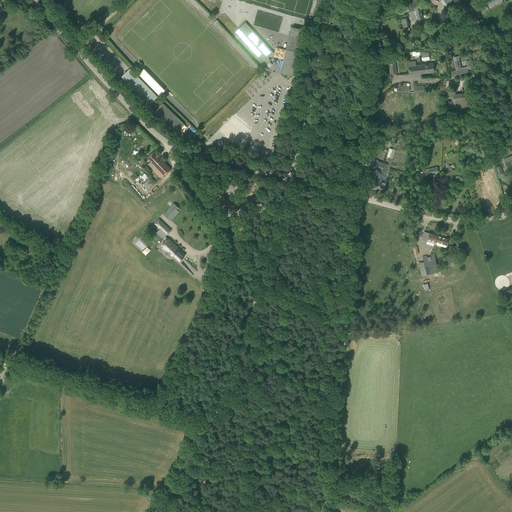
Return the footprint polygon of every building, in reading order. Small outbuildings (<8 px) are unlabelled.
[(410,12),(420,9),(421,9),(419,0),(407,3),(408,7),(404,8),(402,10),(403,13),(410,12)] [(464,8),(467,12),(469,15),(474,12),(476,15),(493,6),(490,1),(485,3),(485,4),(477,9),(471,1),(468,4),(469,5),(464,8)] [(420,9),(410,12),(412,21),(422,18),(420,9)] [(401,19),(404,29),(405,28),(406,31),(410,30),(409,27),(410,27),(409,23),(407,24),(406,18),(401,19)] [(233,33),(264,67),(270,61),(268,58),(273,53),(245,22),(233,33)] [(291,27),(284,54),(297,57),(300,41),(298,41),(301,29),(291,27)] [(410,54),(409,54),(409,57),(420,55),(421,55),(422,61),(429,60),(429,55),(428,52),(425,52),(425,51),(421,52),(421,51),(419,51),(419,52),(416,52),(416,51),(409,52),(410,54)] [(297,57),(284,54),(280,73),(293,76),(297,57)] [(397,73),(395,62),(398,62),(398,58),(388,59),(389,63),(388,63),(390,74),(397,73)] [(460,76),(460,75),(468,73),(467,68),(468,68),(468,69),(473,68),(471,60),(466,61),(468,67),(461,68),(459,62),(455,64),(456,70),(451,72),(452,77),(459,75),(459,76),(460,76)] [(408,62),(409,73),(409,75),(434,72),(433,63),(416,65),(415,61),(408,62)] [(121,77),(149,105),(158,97),(130,68),(121,77)] [(166,89),(145,68),(139,73),(160,95),(166,89)] [(409,86),(409,84),(409,83),(406,83),(406,86),(397,86),(397,88),(394,88),(394,91),(397,91),(409,91),(409,86)] [(467,102),(472,102),(471,93),(453,95),(453,104),(454,109),(467,108),(467,102)] [(154,113),(178,136),(185,139),(187,137),(188,138),(193,133),(163,104),(154,113)] [(389,148),(387,157),(393,158),(395,149),(389,148)] [(148,164),(161,178),(171,169),(154,151),(147,157),(151,161),(148,164)] [(511,155),(503,159),(507,169),(511,166),(511,155)] [(370,158),(368,167),(380,170),(384,171),(385,164),(378,162),(378,160),(370,158)] [(371,179),(369,186),(373,187),(373,188),(384,191),(385,186),(386,184),(381,182),(382,179),(384,179),(388,165),(385,164),(384,171),(380,170),(380,171),(378,177),(377,181),(376,181),(371,179)] [(448,164),(443,167),(447,173),(455,167),(452,164),(450,166),(448,164)] [(142,184),(149,178),(144,174),(138,180),(142,184)] [(491,187),(485,188),(487,193),(488,193),(489,196),(488,197),(490,201),(495,200),(494,198),(496,197),(496,198),(503,196),(500,185),(498,186),(496,177),(491,179),(492,182),(490,183),(491,187)] [(143,185),(147,189),(155,182),(151,178),(143,185)] [(229,186),(224,192),(215,185),(210,192),(217,197),(214,202),(220,207),(224,202),(236,211),(241,205),(229,195),(234,188),(233,187),(234,187),(235,184),(234,181),(232,181),(229,181),(228,184),(229,186)] [(163,215),(171,221),(181,209),(173,203),(163,215)] [(159,220),(155,224),(162,231),(166,227),(159,220)] [(163,244),(164,244),(162,246),(167,251),(165,253),(169,257),(171,255),(179,262),(185,255),(178,249),(179,248),(177,247),(175,245),(169,239),(168,240),(159,230),(157,232),(166,241),(163,244)] [(424,231),(422,239),(427,241),(436,244),(437,242),(447,245),(449,239),(429,233),(424,231)] [(422,256),(423,261),(424,262),(418,263),(421,276),(438,272),(434,254),(422,256)] [(448,257),(450,266),(459,264),(458,255),(448,257)] [(362,498),(365,499),(368,489),(354,485),(352,494),(362,496),(362,498)]
